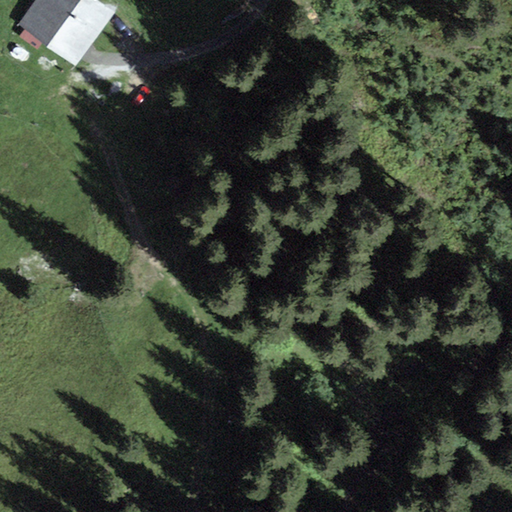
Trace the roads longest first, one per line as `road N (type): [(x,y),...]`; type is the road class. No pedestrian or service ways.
road 1 (track): [(187,511),(211,406),(206,331),(193,300),(130,215),(77,79),(104,59)]
road 2 (track): [(263,0),(234,36),(194,55),(104,59)]
